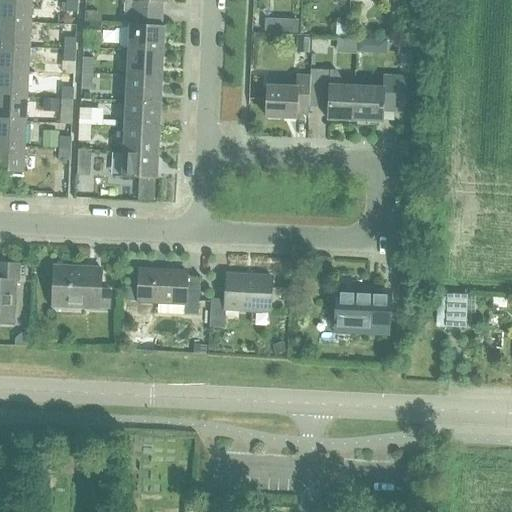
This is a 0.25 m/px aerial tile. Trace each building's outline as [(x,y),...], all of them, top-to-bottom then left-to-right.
[(1,0),(1,21),(31,23),(32,0),(1,0)] [(67,0),(67,12),(77,12),(78,0),(67,0)] [(165,0),(125,0),(125,14),(161,15),(161,3),(166,3),(165,0)] [(85,18),(85,22),(83,47),(95,47),(95,40),(100,40),(101,23),(96,23),(96,18),(85,18)] [(1,21),(0,36),(0,46),(30,48),(31,23),(1,21)] [(128,25),(127,51),(164,53),(165,27),(128,25)] [(75,50),(76,38),(64,38),(63,49),(75,50)] [(0,46),(0,70),(29,71),(30,48),(0,46)] [(63,49),(62,74),(74,74),(75,50),(63,49)] [(127,51),(125,76),(162,78),(164,53),(127,51)] [(83,58),(82,74),(93,75),(94,58),(83,58)] [(45,64),(45,73),(61,74),(62,65),(45,64)] [(0,70),(0,95),(28,97),(29,71),(0,70)] [(329,120),(354,122),(356,87),(344,86),(344,83),(337,71),(311,70),(311,77),(310,107),(330,108),(329,120)] [(93,75),(82,74),(81,89),(93,90),(93,75)] [(125,76),(124,102),(161,103),(162,78),(125,76)] [(309,107),(310,107),(311,77),(297,76),(296,88),(267,87),(265,117),(296,118),(297,114),(309,115),(309,107)] [(356,87),(354,122),(383,123),(384,110),(405,111),(406,79),(385,77),(384,88),(356,87)] [(55,88),(54,99),(73,100),(74,88),(63,87),(63,88),(55,88)] [(0,95),(0,120),(27,122),(28,97),(0,95)] [(73,100),(54,99),(44,99),(44,110),(60,111),(62,111),(72,111),(73,111),(73,100)] [(124,102),(123,126),(160,128),(161,103),(124,102)] [(80,108),(79,124),(92,125),(92,108),(80,108)] [(72,111),(62,111),(60,111),(59,124),(72,125),(72,111)] [(0,120),(0,144),(25,146),(27,122),(0,120)] [(92,125),(79,124),(78,141),(91,142),(92,125)] [(123,126),(121,151),(158,153),(160,128),(123,126)] [(61,137),(60,148),(71,149),(71,137),(61,137)] [(25,146),(0,144),(0,170),(24,172),(25,146)] [(71,149),(60,148),(59,160),(70,161),(71,149)] [(76,175),(89,176),(90,150),(78,149),(76,175)] [(158,153),(121,151),(120,177),(157,179),(158,153)] [(70,173),(70,161),(59,160),(59,173),(70,173)] [(17,280),(18,264),(0,263),(0,323),(13,324),(15,280),(17,280)] [(108,308),(109,291),(100,290),(101,269),(55,266),(53,302),(79,304),(79,308),(100,309),(100,307),(108,308)] [(184,314),(198,315),(200,279),(187,278),(187,273),(139,270),(137,302),(185,304),(184,314)] [(271,313),(272,276),(226,274),(225,300),(211,299),(210,327),(225,328),(226,311),(271,313)] [(337,330),(385,333),(387,292),(361,291),(361,281),(340,280),(337,330)] [(445,327),(465,328),(467,297),(447,295),(445,327)]
